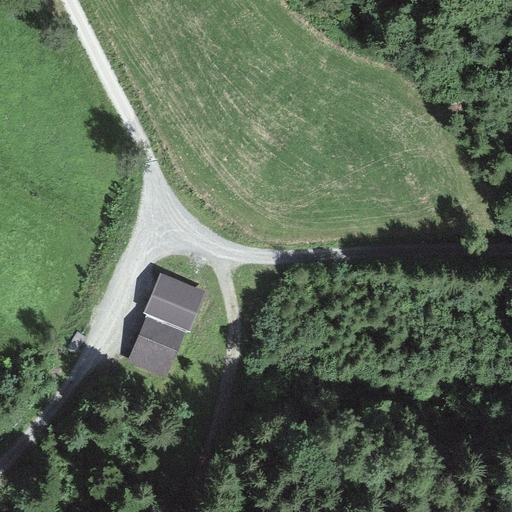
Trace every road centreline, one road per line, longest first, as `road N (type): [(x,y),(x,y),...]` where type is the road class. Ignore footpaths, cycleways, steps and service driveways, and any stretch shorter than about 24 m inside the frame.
road 1 (track): [(81,0),(160,156),(149,281),(0,474)]
road 2 (track): [(151,262),(185,247),(226,266),(236,337),(214,453),(173,511)]
road 3 (track): [(226,266),(295,251),(511,248)]
